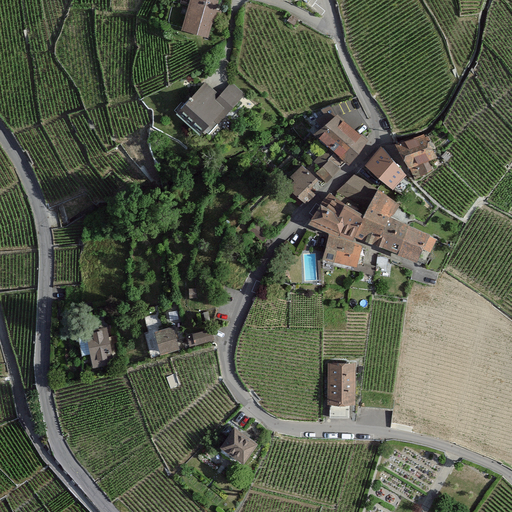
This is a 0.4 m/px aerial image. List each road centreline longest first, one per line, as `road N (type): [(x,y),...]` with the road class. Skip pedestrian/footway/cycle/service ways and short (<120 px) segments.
road 1 (residential): [(378,137),(265,252),(227,340),(231,374),(250,405),(277,425),(410,435),(511,477)]
road 2 (tertiary): [(112,511),(60,450),(43,377),(45,249),(35,197),(0,131)]
road 3 (track): [(0,322),(24,415),(93,511)]
road 4 (residential): [(378,137),(329,0)]
